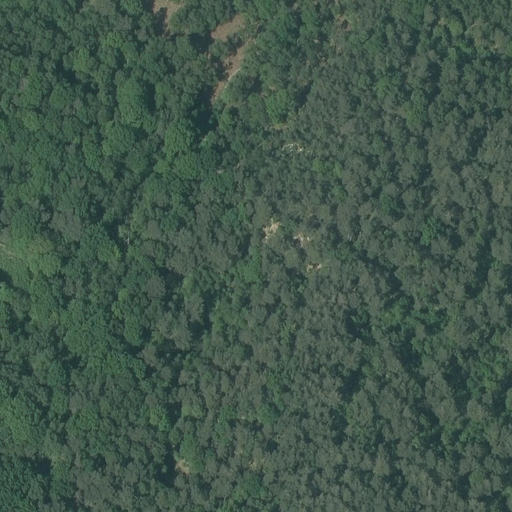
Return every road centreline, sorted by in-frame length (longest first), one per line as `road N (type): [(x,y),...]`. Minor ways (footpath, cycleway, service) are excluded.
road 1 (track): [(291,511),(307,386),(378,215),(385,154),(402,114),(410,40),(425,0)]
road 2 (track): [(240,511),(262,485),(274,421),(332,301),(344,178)]
road 3 (track): [(344,178),(403,0)]
